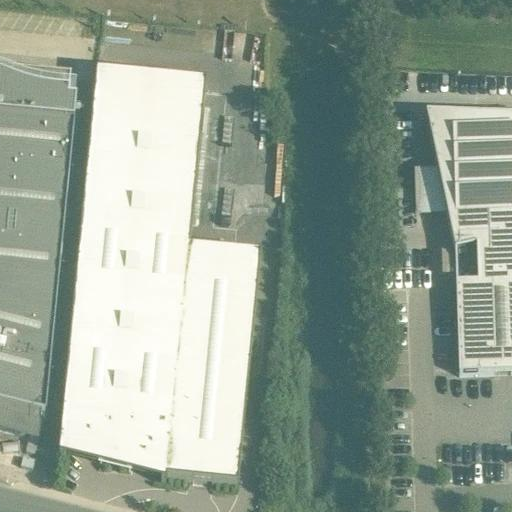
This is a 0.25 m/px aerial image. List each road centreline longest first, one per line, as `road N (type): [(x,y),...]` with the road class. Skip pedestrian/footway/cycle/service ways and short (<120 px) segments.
road 1 (unknown): [(93,39),(201,49),(226,60),(245,84),(258,130),(266,234),(241,511)]
road 2 (unknown): [(0,31),(93,39),(45,511)]
